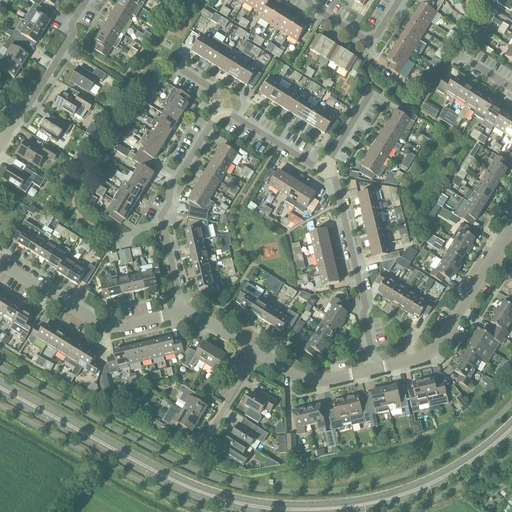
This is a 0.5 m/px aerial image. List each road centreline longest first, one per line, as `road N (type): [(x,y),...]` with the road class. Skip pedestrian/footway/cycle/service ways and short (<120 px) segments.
road 1 (secondary): [(511,422),(451,467),(396,492),(290,506),(198,487),(0,383)]
road 2 (secondary): [(0,393),(172,485),(261,511)]
road 3 (residential): [(183,311),(159,217),(218,107)]
road 4 (residential): [(0,258),(114,328),(183,311)]
road 5 (residential): [(377,369),(436,346),(511,227)]
road 6 (residential): [(377,369),(332,175)]
road 7 (secondary): [(343,511),(415,495),(511,435)]
road 8 (residential): [(17,111),(74,34),(71,23),(86,0)]
road 9 (residential): [(332,175),(218,107)]
road 10 (residential): [(256,350),(307,381),(377,369)]
road 11 (residential): [(308,0),(364,38),(377,35),(399,0)]
